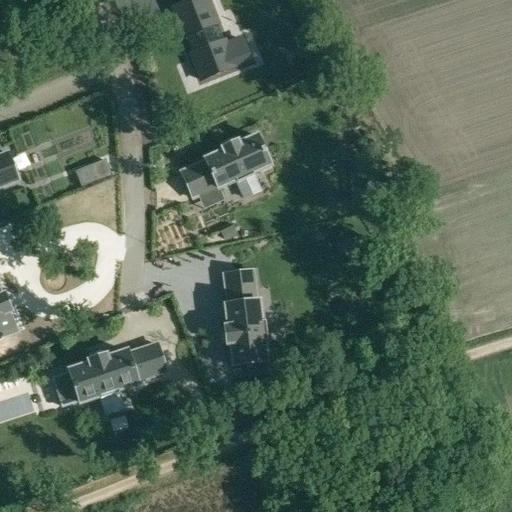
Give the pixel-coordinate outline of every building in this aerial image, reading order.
[(225,47),(207,0),(194,0),(192,1),(173,8),(185,39),(191,53),(190,53),(201,81),(234,69),(234,68),(250,62),(250,60),(242,40),(233,44),(225,47)] [(262,149),(256,136),(238,144),(238,142),(230,146),(221,149),(222,151),(204,159),(205,161),(181,172),(194,199),(218,188),(219,190),(237,182),(244,198),(259,192),(252,175),(270,167),(264,154),(265,153),(263,149),(262,149)] [(0,188),(17,182),(6,153),(0,155),(0,188)] [(91,166),(97,182),(113,176),(106,160),(91,166)] [(254,272),(223,276),(227,306),(224,306),(226,326),(225,326),(226,335),(227,346),(230,346),(232,366),(268,362),(265,342),(267,341),(265,322),(263,323),(261,302),(258,302),(254,272)] [(11,314),(9,311),(4,299),(3,296),(1,297),(0,293),(0,340),(2,339),(17,333),(9,315),(11,314)] [(70,374),(53,380),(63,408),(80,402),(81,405),(100,399),(101,401),(101,400),(106,415),(124,409),(119,395),(119,394),(119,393),(138,386),(137,383),(166,373),(156,345),(127,354),(126,352),(107,358),(107,356),(97,360),(88,363),(88,364),(69,371),(70,374)]
